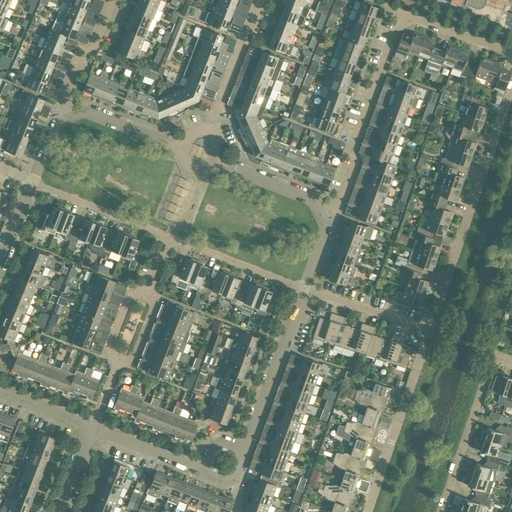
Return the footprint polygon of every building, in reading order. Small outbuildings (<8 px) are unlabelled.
[(0,0),(0,4),(8,8),(11,0),(0,0)] [(65,0),(65,3),(69,4),(85,11),(89,2),(84,0),(65,0)] [(141,0),(140,3),(156,10),(160,0),(141,0)] [(231,0),(212,0),(212,3),(216,5),(233,11),(237,2),(231,0)] [(287,0),(286,0),(283,9),(300,16),(305,18),(309,8),(304,6),(287,0)] [(450,0),(449,3),(460,7),(460,6),(468,9),(469,7),(475,10),(476,10),(477,10),(479,10),(480,10),(481,9),(482,8),(483,8),(484,7),(485,6),(485,5),(486,4),(486,3),(487,2),(487,1),(486,0),(450,0)] [(361,2),(357,12),(374,18),(377,8),(361,2)] [(136,6),(134,12),(152,20),(156,10),(140,3),(138,7),(136,6)] [(334,3),(331,13),(339,16),(341,10),(339,10),(341,6),(334,3)] [(0,4),(0,16),(4,18),(8,8),(0,4)] [(69,4),(65,14),(82,21),(85,11),(69,4)] [(181,15),(187,18),(191,6),(186,4),(181,15)] [(216,5),(213,14),(229,21),(233,11),(216,5)] [(283,9),(280,19),(296,25),(300,16),(283,9)] [(55,21),(61,23),(78,30),(82,21),(65,14),(59,11),(55,21)] [(134,12),(131,18),(133,19),(132,23),(148,30),(151,31),(156,21),(152,20),(134,12)] [(208,12),(204,22),(225,31),(229,21),(213,14),(208,12)] [(357,12),(354,21),(370,28),(374,18),(357,12)] [(322,13),(318,23),(323,25),(326,15),(322,13)] [(280,19),(276,28),(293,35),(296,25),(280,19)] [(348,20),(345,29),(350,31),(367,37),(370,28),(354,21),(348,20)] [(178,22),(175,29),(181,31),(184,24),(178,22)] [(61,23),(57,32),(57,33),(66,36),(66,37),(74,40),(78,30),(61,23)] [(128,26),(126,32),(144,40),(148,30),(132,23),(130,27),(128,26)] [(201,28),(198,38),(219,47),(223,37),(201,28)] [(276,28),(272,38),(289,44),(293,35),(276,28)] [(49,29),(45,39),(62,46),(66,37),(66,36),(57,33),(57,32),(49,29)] [(174,31),(171,39),(177,41),(180,34),(174,31)] [(350,31),(347,40),(347,41),(362,46),(361,46),(363,47),(367,37),(350,31)] [(126,32),(123,38),(125,39),(123,43),(140,50),(144,40),(126,32)] [(401,39),(395,57),(405,60),(407,52),(418,56),(425,37),(414,33),(410,42),(401,39)] [(425,37),(418,56),(428,60),(424,71),(431,74),(438,52),(432,50),(436,41),(425,37)] [(198,38),(194,48),(216,56),(219,47),(198,38)] [(272,38),(268,47),(290,56),(294,46),(289,44),(272,38)] [(58,55),(62,46),(45,39),(41,48),(58,55)] [(345,40),(342,50),(358,56),(361,46),(362,46),(347,41),(347,40),(345,40)] [(171,41),(168,48),(173,51),(176,43),(171,41)] [(120,46),(117,53),(136,60),(140,50),(123,43),(122,47),(120,46)] [(431,74),(429,79),(434,81),(436,75),(437,76),(441,64),(452,68),(459,49),(448,45),(444,54),(438,52),(431,74)] [(41,48),(37,58),(54,65),(58,55),(41,48)] [(194,48),(190,57),(212,66),(216,56),(194,48)] [(459,49),(452,68),(462,72),(461,76),(467,78),(472,64),(466,62),(470,53),(459,49)] [(342,50),(338,59),(355,65),(358,56),(342,50)] [(167,51),(164,58),(170,60),(173,53),(167,51)] [(262,52),(258,62),(280,70),(284,60),(262,52)] [(190,57),(187,67),(208,75),(212,66),(190,57)] [(472,64),(467,78),(474,80),(475,76),(486,80),(493,61),(481,57),(478,66),(472,64)] [(37,58),(33,67),(50,74),(54,65),(37,58)] [(338,59),(335,69),(351,75),(355,65),(338,59)] [(493,61),(486,80),(496,84),(495,88),(505,91),(511,73),(502,69),(504,65),(493,61)] [(258,62),(255,71),(276,80),(280,70),(258,62)] [(33,67),(30,77),(46,84),(50,74),(33,67)] [(187,67),(183,76),(188,78),(204,85),(208,75),(187,67)] [(90,73),(83,92),(89,95),(91,94),(91,93),(94,94),(102,74),(99,73),(98,76),(91,74),(93,70),(91,69),(90,73)] [(335,69),(331,78),(348,84),(351,75),(335,69)] [(255,71),(251,81),(273,89),(276,80),(255,71)] [(24,74),(22,80),(26,84),(26,86),(42,93),(46,84),(30,77),(24,74)] [(102,74),(94,94),(96,95),(95,96),(96,98),(102,100),(110,81),(105,79),(106,75),(102,74)] [(188,78),(184,88),(201,94),(204,85),(188,78)] [(331,78),(327,88),(329,89),(344,94),(348,84),(331,78)] [(110,81),(102,100),(108,102),(110,102),(110,100),(113,101),(119,85),(110,81)] [(251,81),(247,90),(269,99),(273,89),(251,81)] [(389,90),(394,92),(395,93),(396,91),(414,97),(418,87),(400,81),(398,86),(396,85),(395,88),(390,86),(389,90)] [(10,85),(5,83),(1,94),(6,96),(10,85)] [(119,85),(113,101),(115,102),(115,103),(115,105),(121,107),(129,88),(119,85)] [(129,88),(121,107),(127,110),(129,109),(129,108),(132,109),(138,92),(129,88)] [(184,88),(171,94),(178,110),(198,101),(201,94),(184,88)] [(329,89),(326,98),(342,104),(346,94),(344,94),(329,89)] [(19,101),(23,103),(40,110),(42,105),(44,101),(28,94),(29,93),(23,90),(19,101)] [(247,90),(244,100),(265,108),(269,99),(247,90)] [(395,95),(393,100),(411,107),(414,97),(396,91),(395,93),(394,92),(393,94),(395,95)] [(138,92),(132,109),(134,110),(134,111),(134,113),(140,115),(148,96),(138,92)] [(157,99),(151,116),(158,119),(178,110),(171,94),(158,100),(157,99)] [(462,94),(460,100),(468,103),(464,114),(484,121),(485,116),(486,116),(488,109),(474,105),(476,99),(462,94)] [(148,96),(140,115),(146,117),(148,116),(148,115),(151,116),(157,99),(148,96)] [(320,96),(317,106),(322,108),(339,114),(342,104),(326,98),(320,96)] [(502,99),(496,97),(494,104),(499,106),(502,99)] [(244,100),(240,109),(257,116),(261,118),(265,108),(244,100)] [(382,109),(387,111),(388,112),(389,110),(407,116),(411,107),(393,100),(391,105),(389,105),(388,107),(383,105),(382,109)] [(23,103),(20,113),(36,120),(40,110),(23,103)] [(42,105),(40,110),(43,111),(49,114),(51,109),(42,105)] [(322,108),(319,117),(335,123),(339,114),(322,108)] [(242,138),(252,134),(262,129),(257,116),(240,109),(237,117),(244,133),(240,135),(242,138)] [(388,114),(386,119),(404,126),(407,116),(389,110),(388,112),(387,111),(386,113),(388,114)] [(20,113),(16,122),(32,129),(36,120),(20,113)] [(452,123),(450,129),(464,134),(466,128),(480,133),(483,126),(482,126),(484,121),(464,114),(460,126),(452,123)] [(319,117),(315,127),(332,133),(335,123),(319,117)] [(376,124),(375,129),(379,130),(381,131),(382,129),(400,135),(404,126),(386,119),(384,124),(382,124),(381,126),(376,124)] [(10,120),(6,129),(12,132),(29,138),(32,129),(16,122),(10,120)] [(446,127),(444,134),(448,140),(449,141),(447,147),(472,155),(474,150),(474,151),(477,144),(462,139),(464,134),(450,129),(446,127)] [(252,134),(242,138),(243,142),(247,140),(254,157),(262,160),(268,143),(262,129),(252,134)] [(380,133),(379,138),(397,145),(400,135),(382,129),(381,131),(379,130),(379,133),(380,133)] [(12,132),(8,141),(25,148),(29,138),(12,132)] [(368,148),(372,149),(374,150),(375,148),(393,155),(397,145),(379,138),(377,144),(375,143),(374,145),(369,143),(368,148)] [(4,139),(0,149),(21,158),(25,148),(8,141),(4,139)] [(268,143),(262,160),(264,160),(264,162),(264,163),(270,166),(279,143),(270,139),(268,143)] [(279,143),(270,166),(276,168),(278,167),(278,166),(281,167),(289,146),(279,143)] [(289,173),(297,154),(298,150),(289,146),(281,167),(283,168),(283,169),(284,171),(289,173)] [(441,158),(439,164),(452,168),(454,163),(469,167),(471,161),(470,161),(472,155),(447,147),(443,159),(441,158)] [(373,152),(371,158),(378,160),(379,160),(390,164),(393,155),(375,148),(374,150),(372,149),(372,152),(373,152)] [(297,154),(289,173),(295,175),(297,175),(297,173),(300,174),(308,154),(298,150),(297,154)] [(308,154),(300,174),(302,175),(302,176),(302,178),(308,180),(316,161),(317,158),(308,154)] [(377,165),(375,170),(393,176),(397,166),(390,164),(379,160),(378,160),(377,165)] [(316,161),(308,180),(314,183),(316,182),(316,181),(319,182),(325,165),(316,161)] [(439,164),(437,169),(445,172),(441,184),(460,190),(462,185),(463,185),(465,179),(451,174),(452,168),(439,164)] [(325,165),(319,182),(321,183),(321,184),(322,186),(328,188),(335,169),(325,165)] [(373,174),(372,179),(390,186),(393,176),(375,170),(374,172),(372,171),(372,173),(373,174)] [(361,189),(365,190),(367,191),(368,189),(386,195),(390,186),(372,179),(370,184),(368,184),(367,186),(362,184),(361,189)] [(429,192),(427,198),(441,203),(443,197),(457,202),(459,195),(458,195),(460,190),(441,184),(437,195),(429,192)] [(366,193),(365,198),(383,205),(386,195),(368,189),(367,191),(365,190),(365,193),(366,193)] [(354,208),(358,209),(360,210),(361,208),(379,215),(383,205),(365,198),(363,204),(361,203),(360,205),(355,203),(354,208)] [(427,198),(425,204),(433,207),(429,218),(448,225),(450,220),(451,220),(453,213),(439,208),(441,203),(427,198)] [(40,215),(35,227),(51,233),(56,232),(64,209),(49,203),(46,212),(42,210),(40,215)] [(359,212),(357,218),(375,224),(379,215),(361,208),(360,210),(358,209),(358,212),(359,212)] [(64,209),(56,232),(66,235),(65,238),(71,241),(75,229),(70,227),(74,215),(70,214),(70,211),(64,209)] [(75,229),(71,241),(77,243),(78,240),(88,244),(97,222),(80,215),(75,229)] [(417,227),(415,233),(429,238),(431,232),(445,237),(447,230),(448,225),(429,218),(425,230),(417,227)] [(97,222),(88,244),(88,245),(89,248),(91,251),(94,252),(96,253),(96,255),(102,257),(103,253),(108,242),(102,239),(107,228),(102,226),(103,224),(97,222)] [(339,229),(363,238),(370,240),(374,229),(367,226),(367,228),(350,222),(348,227),(341,224),(339,229)] [(103,253),(109,256),(110,253),(121,257),(129,234),(113,228),(108,242),(103,253)] [(339,229),(337,234),(345,237),(343,241),(360,247),(363,238),(339,229)] [(412,251),(417,253),(436,259),(438,254),(439,255),(441,248),(427,243),(429,238),(415,233),(413,239),(416,240),(412,251)] [(129,234),(121,257),(131,261),(128,267),(134,270),(140,254),(135,252),(139,241),(135,239),(135,237),(129,234)] [(334,243),(332,248),(356,257),(360,247),(343,241),(341,246),(334,243)] [(332,248),(330,253),(338,256),(336,260),(353,266),(356,257),(332,248)] [(31,249),(27,259),(45,267),(49,257),(31,249)] [(405,262),(403,268),(417,272),(419,267),(433,271),(436,265),(435,265),(436,259),(417,253),(413,264),(405,262)] [(27,259),(23,269),(41,276),(45,267),(27,259)] [(176,268),(170,282),(176,284),(178,279),(189,283),(197,261),(191,259),(190,261),(186,259),(181,270),(176,268)] [(327,262),(325,267),(349,276),(353,266),(336,260),(334,265),(327,262)] [(197,261),(189,283),(199,287),(196,294),(202,296),(204,293),(208,281),(203,279),(207,267),(203,265),(203,263),(197,261)] [(62,267),(59,272),(65,275),(67,270),(68,269),(63,267),(62,267)] [(325,267),(323,272),(331,275),(329,280),(346,286),(349,276),(325,267)] [(403,268),(401,273),(409,276),(406,288),(425,294),(426,289),(427,289),(429,283),(415,278),(417,272),(403,268)] [(19,278),(37,285),(41,287),(45,278),(41,276),(23,269),(19,278)] [(204,293),(210,295),(211,292),(221,296),(230,274),(224,271),(223,273),(218,272),(214,283),(208,281),(204,293)] [(163,272),(159,284),(164,286),(169,274),(163,272)] [(87,283),(93,285),(112,292),(115,282),(91,273),(87,283)] [(230,274),(221,296),(231,300),(230,303),(236,305),(241,293),(235,291),(239,280),(235,278),(236,276),(230,274)] [(19,278),(16,287),(33,295),(37,285),(19,278)] [(118,282),(116,286),(125,290),(127,285),(118,282)] [(241,293),(236,305),(242,308),(243,305),(253,309),(262,286),(256,284),(255,286),(251,284),(246,296),(241,293)] [(93,285),(89,294),(108,302),(112,292),(93,285)] [(262,286),(253,309),(255,310),(256,312),(258,314),(268,318),(273,306),(267,304),(272,292),(267,291),(268,289),(262,286)] [(16,287),(12,297),(29,304),(33,295),(16,287)] [(392,296),(390,302),(405,307),(407,301),(422,306),(424,299),(423,299),(425,294),(406,288),(403,294),(397,292),(395,297),(392,296)] [(60,294),(55,312),(61,314),(67,296),(60,294)] [(89,294),(85,304),(104,311),(108,302),(89,294)] [(12,297),(8,306),(25,314),(29,304),(12,297)] [(85,304),(82,313),(100,321),(104,311),(85,304)] [(8,306),(4,316),(22,323),(25,314),(8,306)] [(175,306),(171,315),(190,323),(194,313),(175,306)] [(82,313),(78,323),(97,330),(100,321),(82,313)] [(320,318),(313,338),(323,342),(323,341),(329,343),(338,315),(331,313),(329,321),(320,318)] [(171,315),(167,325),(186,332),(190,323),(171,315)] [(338,315),(329,343),(335,345),(334,345),(344,349),(351,328),(342,325),(344,317),(338,315)] [(4,316),(0,324),(0,325),(18,333),(22,323),(4,316)] [(78,323),(74,332),(93,340),(97,330),(78,323)] [(351,328),(344,349),(354,352),(354,351),(360,353),(369,325),(362,323),(360,331),(351,328)] [(0,325),(0,336),(8,340),(7,342),(10,350),(17,347),(14,342),(18,333),(0,325)] [(167,325),(164,334),(185,343),(189,333),(186,332),(167,325)] [(369,325),(360,353),(365,355),(375,359),(381,338),(373,335),(375,327),(369,325)] [(74,332),(71,342),(89,350),(93,340),(74,332)] [(241,332),(238,342),(256,348),(259,338),(241,332)] [(214,333),(211,343),(218,345),(222,336),(214,333)] [(381,338),(375,359),(384,362),(385,361),(390,363),(399,335),(393,333),(390,341),(381,338)] [(164,334),(160,344),(179,351),(182,352),(185,343),(164,334)] [(399,335),(390,363),(396,365),(396,366),(406,369),(413,348),(403,345),(406,338),(399,335)] [(232,340),(228,349),(234,351),(252,358),(256,348),(238,342),(232,340)] [(211,343),(207,352),(215,355),(218,345),(211,343)] [(160,344),(156,353),(175,361),(179,351),(160,344)] [(17,347),(10,350),(14,358),(16,359),(11,371),(18,374),(17,376),(22,378),(30,357),(23,354),(24,352),(17,349),(17,347)] [(200,347),(195,366),(200,368),(206,349),(200,347)] [(234,351),(231,361),(249,367),(252,358),(234,351)] [(156,353),(153,363),(171,370),(175,361),(156,353)] [(30,357),(22,378),(26,380),(27,377),(34,380),(44,355),(40,354),(38,360),(30,357)] [(44,355),(34,380),(41,383),(40,385),(44,387),(53,366),(45,363),(47,357),(44,355)] [(299,366),(294,364),(293,368),(298,370),(300,371),(301,369),(318,375),(322,365),(304,359),(302,364),(300,364),(299,366)] [(231,361),(227,370),(245,377),(249,367),(231,361)] [(53,366),(44,387),(49,388),(50,386),(56,389),(66,364),(62,363),(60,369),(53,366)] [(153,363),(149,373),(167,380),(171,370),(153,363)] [(66,364),(56,389),(63,391),(62,394),(67,395),(68,392),(75,374),(67,371),(70,365),(66,364)] [(68,392),(73,393),(74,391),(80,394),(90,369),(86,368),(84,374),(76,371),(75,374),(68,392)] [(90,369),(80,394),(87,396),(86,399),(91,400),(99,380),(91,376),(93,370),(90,369)] [(315,385),(318,375),(301,369),(300,371),(298,370),(297,372),(299,373),(297,378),(315,385)] [(227,370),(223,380),(242,387),(245,377),(227,370)] [(184,385),(191,388),(195,378),(188,375),(184,385)] [(496,376),(491,391),(500,394),(499,403),(505,406),(511,384),(511,379),(503,376),(502,378),(496,376)] [(242,387),(223,380),(218,378),(214,387),(220,390),(238,396),(242,387)] [(287,383),(286,387),(291,389),(292,390),(293,388),(311,394),(315,385),(297,378),(295,383),(293,383),(292,385),(287,383)] [(348,387),(346,391),(350,393),(386,405),(388,397),(387,396),(389,388),(375,383),(372,391),(370,391),(357,390),(348,387)] [(121,388),(113,409),(118,411),(119,409),(125,411),(135,387),(131,385),(129,391),(121,388)] [(135,387),(125,411),(132,414),(131,416),(135,418),(136,418),(142,401),(143,401),(144,397),(136,394),(139,388),(135,387)] [(292,392),(290,397),(308,404),(311,394),(293,388),(292,390),(291,389),(290,392),(292,392)] [(327,400),(333,402),(336,393),(326,389),(322,398),(327,400)] [(220,390),(216,399),(234,406),(238,396),(220,390)] [(349,397),(349,398),(354,400),(365,407),(367,408),(364,416),(378,420),(381,413),(383,413),(386,405),(350,393),(349,397)] [(280,402),(279,407),(284,408),(285,409),(286,407),(304,413),(308,404),(290,397),(288,403),(286,402),(285,404),(280,402)] [(135,418),(134,422),(139,423),(140,421),(146,424),(156,399),(152,398),(150,404),(143,401),(142,401),(136,418),(135,418)] [(156,399),(146,424),(153,426),(152,429),(157,430),(165,410),(157,407),(160,400),(156,399)] [(216,399),(213,409),(231,415),(234,406),(216,399)] [(165,410),(157,430),(161,432),(162,430),(169,433),(178,408),(181,402),(177,401),(172,413),(165,410)] [(284,408),(283,411),(285,411),(283,416),(301,423),(304,413),(286,407),(285,409),(284,408)] [(178,408),(169,433),(175,435),(174,437),(179,439),(187,418),(180,415),(182,409),(178,408)] [(209,418),(204,420),(206,426),(214,423),(215,421),(227,425),(231,415),(213,409),(209,418)] [(491,412),(489,418),(500,421),(502,415),(491,412)] [(5,415),(0,428),(0,439),(7,443),(10,436),(9,436),(15,419),(5,415)] [(273,421),(272,426),(277,428),(278,428),(279,426),(297,433),(301,423),(283,416),(281,422),(279,421),(278,423),(273,421)] [(346,422),(345,427),(375,437),(378,429),(376,428),(378,420),(364,416),(361,423),(360,423),(346,422)] [(187,418),(179,439),(184,441),(184,439),(191,441),(196,429),(199,430),(206,426),(204,420),(202,421),(196,419),(195,421),(187,418)] [(14,434),(18,436),(20,436),(25,423),(19,421),(14,434)] [(339,425),(336,434),(337,436),(345,438),(347,440),(355,443),(353,447),(368,452),(370,445),(372,445),(375,437),(345,427),(339,425)] [(484,434),(482,439),(501,446),(503,440),(505,440),(507,435),(511,437),(511,429),(501,425),(498,432),(489,429),(488,431),(487,430),(484,434)] [(278,430),(276,436),(294,442),(297,433),(279,426),(278,428),(277,428),(276,430),(278,430)] [(40,429),(35,442),(52,449),(56,439),(47,436),(48,433),(40,429)] [(266,441),(265,445),(270,447),(271,447),(272,445),(290,452),(294,442),(276,436),(274,441),(272,440),(271,442),(266,441)] [(482,439),(480,444),(481,449),(482,449),(481,451),(491,455),(488,461),(500,465),(508,467),(510,460),(498,456),(501,446),(482,439)] [(30,441),(27,450),(49,459),(52,449),(35,442),(30,441)] [(271,450),(269,455),(287,461),(290,452),(272,445),(271,447),(270,447),(269,449),(271,450)] [(336,454),(334,459),(364,469),(367,460),(365,460),(368,452),(353,447),(351,455),(349,454),(336,454)] [(45,468),(49,459),(27,450),(23,460),(27,461),(45,468)] [(259,460),(258,464),(263,466),(264,466),(265,464),(283,471),(287,461),(269,455),(267,460),(265,459),(264,461),(259,460)] [(334,459),(332,463),(343,471),(345,471),(342,479),(357,484),(359,476),(361,477),(364,469),(334,459)] [(27,461),(23,471),(41,478),(45,468),(27,461)] [(112,461),(108,471),(126,478),(130,468),(112,461)] [(470,474),(490,481),(495,483),(496,481),(496,475),(500,465),(488,461),(486,467),(477,464),(476,466),(475,466),(472,469),(470,474)] [(264,469),(262,474),(280,481),(283,471),(265,464),(264,466),(263,466),(262,468),(264,469)] [(19,469),(15,479),(38,487),(41,478),(23,471),(19,469)] [(108,471),(105,480),(122,487),(126,478),(108,471)] [(145,471),(140,483),(142,484),(146,486),(151,474),(145,471)] [(156,472),(149,489),(159,493),(166,475),(156,472)] [(470,474),(468,479),(469,484),(470,484),(469,486),(479,490),(477,496),(488,500),(490,493),(488,492),(489,487),(488,487),(490,481),(470,474)] [(166,475),(159,493),(168,497),(175,479),(166,475)] [(15,479),(12,488),(16,490),(34,497),(38,487),(15,479)] [(175,479),(168,497),(178,501),(185,483),(175,479)] [(325,486),(323,490),(353,500),(356,492),(354,492),(357,484),(342,479),(340,487),(338,486),(325,486)] [(105,480),(101,490),(119,497),(122,487),(105,480)] [(250,482),(248,487),(273,496),(276,486),(259,480),(258,485),(250,482)] [(185,483),(178,501),(187,504),(194,487),(185,483)] [(142,484),(134,503),(138,505),(146,486),(142,484)] [(194,487),(187,504),(197,508),(204,490),(194,487)] [(248,487),(246,492),(254,495),(252,499),(269,506),(273,496),(248,487)] [(16,490),(12,499),(30,506),(34,497),(16,490)] [(101,490),(97,500),(115,506),(119,497),(101,490)] [(204,490),(197,508),(206,511),(213,494),(204,490)] [(323,490),(322,495),(332,503),(334,503),(332,511),(334,511),(347,511),(349,508),(350,509),(353,500),(323,490)] [(213,494),(206,511),(217,511),(223,498),(213,494)] [(460,504),(458,509),(466,511),(479,511),(481,505),(490,508),(492,501),(488,500),(477,496),(474,502),(465,499),(464,501),(463,501),(460,504)] [(223,498),(217,511),(228,511),(233,502),(223,498)] [(12,499),(7,511),(27,511),(30,506),(12,499)] [(247,502),(245,507),(256,511),(266,511),(269,506),(252,499),(251,504),(247,502)] [(97,500),(93,509),(101,511),(112,511),(115,506),(97,500)]
